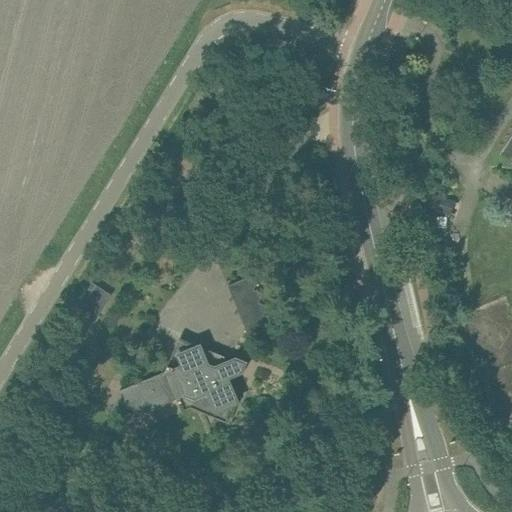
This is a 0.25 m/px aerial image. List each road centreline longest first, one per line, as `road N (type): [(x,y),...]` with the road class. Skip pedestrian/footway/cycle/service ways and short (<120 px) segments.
road 1 (unclassified): [(0,374),(211,42),(259,24),(370,48)]
road 2 (tertiary): [(370,48),(364,116),(383,272)]
road 3 (tertiary): [(461,511),(398,350)]
road 4 (tertiary): [(398,350),(420,511)]
